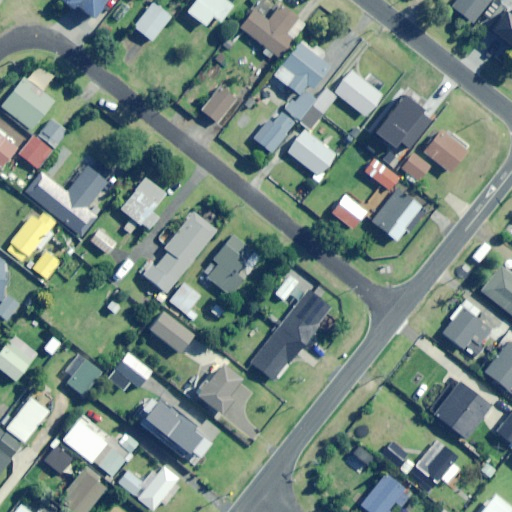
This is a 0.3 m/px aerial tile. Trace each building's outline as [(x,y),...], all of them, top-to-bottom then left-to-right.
[(97,5),(100,0),(61,0),(71,8),(73,5),(92,18),(100,7),(97,5)] [(223,0),(194,0),(186,12),(204,26),(211,16),(219,22),(231,6),(223,0)] [(457,0),(452,8),(473,23),(480,14),(487,19),(499,5),(492,0),(457,0)] [(151,41),(170,17),(152,3),(133,27),(151,41)] [(511,3),(491,31),(511,47),(511,3)] [(278,58),(305,24),(281,4),(266,22),(253,11),(241,27),(278,58)] [(229,41),(239,29),(230,21),(220,34),(229,41)] [(311,89),(328,67),(298,43),(272,75),(297,95),(305,85),(311,89)] [(365,116),(381,96),(350,71),(333,91),(365,116)] [(31,130),(53,101),(23,78),(1,107),(31,130)] [(268,103),(274,93),(264,86),(258,97),(268,103)] [(196,117),(201,110),(217,123),(235,99),(218,87),(204,105),(188,93),(180,104),(196,117)] [(311,129),(335,97),(324,88),(315,100),(304,91),(288,112),(311,129)] [(270,155),(294,124),(280,113),(256,144),(270,155)] [(54,148),(67,132),(50,118),(37,134),(54,148)] [(402,149),(409,140),(382,118),(364,141),(375,150),(378,146),(390,155),(398,145),(402,149)] [(318,176),(334,155),(302,130),(286,152),(318,176)] [(449,172),(467,150),(441,130),(424,151),(449,172)] [(0,167),(16,149),(0,135),(0,167)] [(37,169),(51,151),(33,137),(19,155),(37,169)] [(413,153),(401,168),(406,171),(402,177),(412,184),(416,179),(418,181),(429,166),(413,153)] [(86,209),(107,182),(84,164),(64,190),(41,171),(24,192),(80,237),(96,217),(86,209)] [(388,191),(397,178),(381,166),(372,179),(388,191)] [(20,192),(26,184),(9,171),(3,179),(20,192)] [(149,212),(164,195),(144,178),(119,208),(131,219),(124,228),(130,233),(139,223),(147,230),(157,218),(149,212)] [(409,234),(425,212),(396,190),(371,222),(396,241),(404,230),(409,234)] [(352,229),(365,212),(344,197),(332,214),(352,229)] [(15,248),(10,254),(20,262),(25,256),(27,257),(35,247),(39,251),(53,234),(48,230),(54,223),(42,213),(37,220),(31,216),(9,243),(15,248)] [(165,294),(215,231),(193,213),(143,276),(165,294)] [(116,243),(99,228),(89,240),(105,255),(116,243)] [(250,268),(259,256),(231,235),(212,259),(217,263),(207,277),(231,295),(242,279),(234,273),(242,263),(250,268)] [(45,280),(59,263),(43,250),(29,267),(45,280)] [(511,277),(499,268),(481,291),(511,314),(511,277)] [(283,301),(298,283),(288,275),(273,293),(283,301)] [(189,309),(199,296),(182,283),(168,301),(193,320),(197,315),(189,309)] [(274,381),(330,309),(307,290),(250,363),(274,381)] [(7,295),(2,301),(0,303),(0,314),(7,320),(19,305),(7,295)] [(121,307),(112,299),(105,306),(114,314),(121,307)] [(471,355),(491,330),(459,305),(449,318),(452,320),(442,332),(471,355)] [(179,352),(192,336),(162,313),(150,330),(179,352)] [(247,338),(254,329),(246,323),(239,331),(247,338)] [(51,355),(60,343),(52,337),(43,348),(51,355)] [(507,391),(511,385),(511,345),(507,341),(483,372),(507,391)] [(13,344),(10,347),(5,343),(0,349),(0,369),(15,381),(32,359),(13,344)] [(138,388),(151,372),(127,353),(106,378),(122,391),(130,382),(138,388)] [(82,397),(101,371),(84,359),(65,385),(82,397)] [(227,396),(240,380),(220,365),(196,396),(220,415),(232,400),(227,396)] [(466,439),(491,408),(458,381),(433,412),(466,439)] [(161,396),(142,418),(155,429),(153,432),(184,457),(188,452),(196,458),(208,442),(193,429),(196,425),(161,396)] [(29,397),(4,429),(22,444),(47,412),(29,397)] [(511,442),(511,411),(497,431),(511,442)] [(90,463),(106,443),(77,421),(62,440),(90,463)] [(0,472),(21,445),(0,428),(0,472)] [(128,463),(133,456),(130,453),(137,444),(124,433),(98,465),(111,476),(124,460),(128,463)] [(404,475),(413,464),(404,457),(407,453),(391,440),(380,454),(404,475)] [(453,465),(458,458),(437,441),(410,473),(430,490),(441,477),(451,485),(462,472),(453,465)] [(62,472),(72,458),(55,446),(45,461),(62,472)] [(151,511),(177,478),(162,466),(136,499),(151,511)] [(86,511),(105,488),(97,482),(99,479),(84,467),(58,500),(73,511),(86,511)] [(133,496),(143,484),(126,470),(116,482),(133,496)] [(401,508),(410,495),(383,475),(360,505),(368,511),(389,511),(387,511),(394,502),(401,508)] [(509,511),(511,509),(493,495),(479,511),(509,511)]
